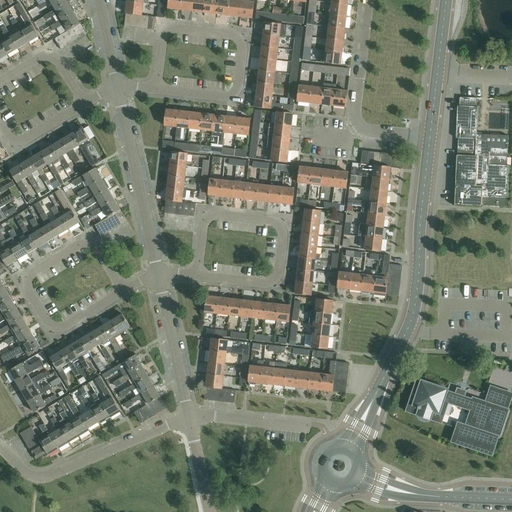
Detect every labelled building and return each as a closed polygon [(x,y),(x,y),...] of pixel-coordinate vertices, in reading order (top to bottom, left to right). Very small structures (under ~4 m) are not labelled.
[(65,0),(49,0),(55,10),(67,2),(65,0)] [(169,0),(168,8),(180,10),(181,0),(169,0)] [(181,0),(180,10),(192,11),(193,0),(181,0)] [(193,0),(192,11),(204,13),(205,0),(193,0)] [(205,0),(204,13),(216,14),(217,0),(205,0)] [(217,0),(216,14),(228,15),(229,0),(217,0)] [(229,0),(228,15),(240,17),(242,1),(235,0),(229,0)] [(310,0),(308,12),(315,13),(317,1),(310,0)] [(127,1),(125,14),(131,14),(137,15),(141,15),(143,3),(127,1)] [(242,1),(240,17),(252,18),(254,2),(242,1)] [(44,2),(37,6),(40,10),(47,6),(44,2)] [(55,10),(44,16),(47,21),(56,15),(59,21),(73,13),(73,12),(74,12),(75,11),(72,7),(71,6),(70,7),(67,3),(67,2),(55,10)] [(20,3),(16,5),(22,15),(21,16),(26,24),(20,28),(22,31),(29,43),(39,37),(32,25),(25,13),(26,13),(20,3)] [(332,3),(330,15),(347,17),(348,5),(332,3)] [(158,5),(157,17),(164,18),(166,8),(166,6),(158,5)] [(257,12),(255,19),(268,20),(269,13),(257,12)] [(308,12),(307,25),(314,26),(315,13),(308,12)] [(59,21),(51,26),(53,30),(62,25),(67,32),(70,30),(75,27),(80,24),(73,13),(59,21)] [(269,13),(268,20),(280,22),(280,14),(269,13)] [(280,14),(280,22),(291,23),(292,16),(280,14)] [(327,15),(325,27),(329,27),(345,29),(347,17),(330,15),(327,15)] [(143,16),(141,29),(148,29),(149,16),(143,16)] [(149,16),(148,29),(154,30),(156,17),(149,16)] [(292,16),(291,23),(304,25),(305,17),(292,16)] [(11,21),(11,22),(15,28),(19,26),(15,19),(11,21)] [(265,23),(264,35),(280,37),(281,25),(265,23)] [(80,24),(75,27),(82,38),(87,35),(80,24)] [(307,25),(305,36),(313,37),(314,26),(307,25)] [(296,26),(295,39),(302,39),(303,27),(296,26)] [(75,27),(70,30),(77,41),(82,38),(75,27)] [(329,27),(328,39),(344,41),(345,29),(329,27)] [(7,39),(0,43),(8,56),(19,49),(11,37),(8,30),(4,32),(3,33),(7,39)] [(67,32),(65,33),(72,44),(77,41),(70,30),(67,32)] [(22,31),(11,37),(19,49),(29,43),(22,31)] [(65,33),(60,36),(67,47),(72,44),(65,33)] [(264,35),(262,48),(278,49),(280,37),(264,35)] [(60,36),(54,39),(61,50),(67,47),(60,36)] [(305,36),(304,48),(311,49),(313,37),(305,36)] [(295,39),(293,51),(301,52),(302,39),(295,39)] [(328,39),(326,51),(343,53),(344,41),(328,39)] [(262,48),(261,59),(277,61),(278,49),(262,48)] [(304,48),(303,60),(310,61),(311,49),(304,48)] [(293,51),(292,63),(299,64),(301,52),(293,51)] [(326,51),(325,63),(341,65),(343,53),(326,51)] [(261,59),(260,71),(275,73),(277,61),(261,59)] [(292,63),(291,75),(298,76),(299,64),(292,63)] [(302,63),(301,70),(313,72),(314,65),(302,63)] [(314,65),(313,72),(326,73),(326,66),(314,65)] [(326,66),(326,73),(337,75),(338,67),(326,66)] [(338,67),(337,75),(350,76),(351,69),(341,68),(338,67)] [(260,71),(258,83),(274,85),(275,73),(260,71)] [(291,75),(289,87),(296,88),(298,76),(291,75)] [(258,83),(257,95),(273,97),(273,96),(274,85),(258,83)] [(324,88),(322,105),(334,106),(336,90),(336,85),(324,84),(324,88)] [(300,86),(298,102),(310,103),(311,87),(300,86)] [(289,87),(288,98),(295,99),(296,88),(289,87)] [(311,87),(310,103),(322,105),(324,88),(311,87)] [(336,90),(334,106),(346,107),(348,91),(336,90)] [(255,107),(271,109),(286,110),(293,111),(294,105),(276,103),(277,96),(273,96),(273,97),(257,95),(255,107)] [(457,156),(455,206),(482,207),(482,205),(506,206),(506,198),(508,198),(509,165),(507,165),(508,148),(508,136),(491,135),(477,134),(478,107),(475,106),(476,98),(460,97),(460,106),(458,106),(456,138),(457,138),(458,138),(458,155),(457,155),(457,156)] [(167,110),(165,126),(176,127),(178,111),(167,110)] [(255,110),(253,122),(260,123),(262,111),(255,110)] [(177,127),(176,139),(181,139),(183,128),(188,129),(190,112),(178,111),(176,127),(177,127)] [(190,112),(188,129),(200,130),(202,114),(190,112)] [(277,113),(276,125),(292,127),(293,115),(277,113)] [(202,114),(200,130),(212,132),(214,115),(202,114)] [(212,132),(212,136),(219,137),(218,144),(223,145),(224,133),(226,116),(214,115),(212,132)] [(226,116),(224,133),(236,134),(238,118),(226,116)] [(238,118),(236,134),(241,135),(248,136),(250,119),(238,118)] [(253,122),(252,134),(259,135),(260,123),(253,122)] [(270,124),(268,136),(274,137),(290,139),(292,127),(276,125),(270,124)] [(76,132),(72,134),(79,147),(86,158),(89,163),(94,160),(88,149),(88,148),(93,145),(91,143),(90,140),(82,128),(81,127),(80,127),(76,129),(75,130),(76,132)] [(66,138),(61,140),(69,153),(75,163),(80,161),(74,150),(79,147),(72,134),(71,133),(70,133),(65,135),(65,137),(66,138)] [(252,134),(250,146),(258,147),(259,135),(252,134)] [(268,136),(267,148),(273,149),(289,151),(290,139),(274,137),(268,136)] [(55,144),(51,146),(60,162),(65,170),(70,167),(64,156),(69,153),(61,140),(61,139),(59,139),(55,141),(55,143),(55,144)] [(163,141),(162,148),(172,149),(174,149),(175,142),(163,141)] [(175,142),(174,149),(186,151),(187,143),(175,142)] [(187,143),(186,151),(198,152),(198,145),(187,143)] [(45,150),(40,153),(48,165),(54,176),(55,176),(58,180),(61,186),(64,184),(59,174),(56,168),(54,165),(60,162),(51,146),(50,145),(49,145),(45,148),(44,149),(45,150)] [(198,145),(198,152),(210,153),(211,146),(198,145)] [(211,146),(210,153),(222,155),(223,148),(211,146)] [(250,146),(249,158),(256,159),(257,154),(258,147),(250,146)] [(223,148),(222,155),(233,156),(234,149),(223,148)] [(234,149),(233,156),(246,158),(247,150),(234,149)] [(273,149),(271,161),(287,163),(287,162),(289,151),(273,149)] [(172,152),(170,165),(186,166),(187,154),(172,152)] [(40,153),(30,159),(38,171),(45,182),(49,180),(45,174),(42,169),(48,165),(40,153)] [(94,160),(89,163),(92,167),(99,163),(97,158),(94,160)] [(30,159),(20,165),(27,177),(28,177),(34,188),(38,185),(35,180),(35,179),(33,174),(38,171),(30,159)] [(10,171),(9,171),(17,184),(18,183),(24,194),(28,191),(22,181),(27,177),(20,165),(10,171)] [(170,165),(169,177),(185,178),(186,166),(170,165)] [(284,165),(284,172),(291,173),(296,173),(297,167),(287,165),(284,165)] [(352,173),(351,175),(357,176),(373,178),(390,180),(391,180),(392,179),(392,174),(392,173),(390,172),(391,168),(375,166),(374,170),(372,172),(358,170),(358,168),(352,167),(352,173)] [(300,167),(298,183),(299,183),(311,184),(312,168),(300,167)] [(312,168),(311,184),(323,186),(324,170),(312,168)] [(95,169),(72,183),(74,186),(80,183),(80,184),(86,181),(89,186),(101,179),(95,169)] [(324,170),(323,186),(334,187),(336,171),(324,170)] [(336,171),(334,187),(347,188),(349,172),(336,171)] [(169,177),(167,188),(183,190),(185,178),(169,177)] [(369,177),(369,182),(373,183),(372,189),(388,191),(390,180),(373,178),(369,177)] [(89,186),(77,194),(80,198),(92,191),(95,197),(108,189),(107,188),(108,188),(108,187),(106,182),(105,182),(104,183),(101,179),(89,186)] [(210,179),(208,195),(209,195),(220,197),(222,181),(210,179)] [(45,182),(51,192),(55,190),(61,186),(58,180),(51,184),(49,180),(45,182)] [(246,183),(244,199),(256,201),(258,185),(259,180),(254,180),(253,184),(246,183)] [(0,194),(15,185),(13,181),(0,189),(0,194)] [(222,181),(220,197),(232,198),(234,182),(222,181)] [(234,182),(232,198),(244,199),(246,183),(234,182)] [(258,185),(256,201),(268,202),(270,186),(258,185)] [(270,186),(268,202),(280,204),(282,187),(270,186)] [(282,187),(280,204),(292,205),(294,189),(289,188),(282,187)] [(167,188),(166,200),(172,201),(178,202),(182,202),(182,198),(185,198),(186,197),(187,190),(183,190),(167,188)] [(95,197),(83,204),(85,208),(86,209),(98,201),(101,207),(114,200),(108,189),(95,197)] [(372,189),(371,201),(387,203),(388,191),(372,189)] [(18,190),(13,193),(16,199),(21,196),(18,190)] [(59,190),(55,193),(66,211),(60,214),(62,217),(69,230),(79,223),(72,211),(60,190),(59,190)] [(0,207),(16,198),(13,193),(2,200),(0,199),(0,207)] [(349,199),(348,204),(363,206),(362,212),(365,212),(369,213),(385,215),(387,203),(371,201),(364,200),(355,199),(349,199)] [(101,207),(90,213),(92,217),(98,214),(103,211),(108,218),(110,216),(115,213),(120,210),(114,200),(101,207)] [(39,202),(34,205),(40,215),(47,226),(41,229),(41,230),(48,242),(58,236),(51,224),(52,223),(45,212),(39,202)] [(189,203),(187,216),(194,217),(196,204),(189,203)] [(55,206),(51,209),(57,220),(52,223),(51,224),(58,236),(69,230),(62,217),(60,214),(55,206)] [(0,221),(6,218),(17,212),(15,207),(3,214),(0,208),(0,221)] [(306,209),(304,222),(320,224),(322,211),(306,209)] [(120,210),(115,213),(122,224),(127,221),(120,210)] [(365,212),(364,218),(369,219),(368,225),(384,227),(385,215),(369,213),(365,212)] [(115,213),(110,216),(116,227),(122,224),(115,213)] [(18,214),(15,217),(24,232),(24,233),(27,238),(20,242),(27,254),(38,248),(30,236),(31,236),(18,214)] [(108,218),(105,219),(111,230),(116,227),(110,216),(108,218)] [(35,218),(30,221),(36,232),(31,236),(30,236),(38,248),(48,242),(41,230),(41,229),(35,218)] [(105,219),(100,222),(106,233),(111,230),(105,219)] [(100,222),(94,226),(101,237),(106,233),(100,222)] [(304,222),(303,234),(319,236),(320,224),(304,222)] [(360,224),(358,236),(363,237),(367,237),(383,239),(384,227),(368,225),(360,224)] [(336,225),(334,238),(335,238),(335,237),(341,238),(343,226),(336,225)] [(0,230),(0,240),(5,248),(0,250),(0,255),(6,267),(7,266),(17,260),(10,248),(0,230)] [(13,231),(9,233),(14,240),(18,237),(14,230),(13,231)] [(303,234),(301,246),(318,248),(319,236),(303,234)] [(363,237),(362,240),(366,241),(365,249),(381,251),(383,239),(367,237),(363,237)] [(10,248),(17,260),(27,254),(20,242),(10,248)] [(301,246),(300,257),(316,259),(320,259),(320,254),(317,254),(318,248),(301,246)] [(376,273),(374,292),(386,294),(387,288),(388,282),(388,276),(389,270),(390,264),(391,256),(386,255),(384,255),(382,272),(380,274),(376,273)] [(300,257),(299,269),(315,271),(316,259),(300,257)] [(299,269),(297,281),(313,283),(315,271),(299,269)] [(364,275),(362,291),(374,292),(376,273),(377,270),(371,270),(371,276),(364,275)] [(352,274),(350,289),(362,291),(364,275),(364,271),(359,271),(359,274),(352,274)] [(340,272),(338,288),(350,289),(352,274),(340,272)] [(297,281),(296,293),(312,295),(313,283),(297,281)] [(0,302),(10,296),(10,297),(11,296),(11,294),(9,290),(7,289),(6,290),(4,286),(0,288),(0,302)] [(0,316),(16,307),(10,297),(10,296),(0,302),(0,316)] [(207,296),(205,312),(217,314),(219,297),(207,296)] [(219,297),(217,314),(229,315),(231,299),(219,297)] [(231,299),(229,315),(241,316),(243,300),(231,299)] [(316,311),(332,313),(334,301),(318,299),(316,311)] [(243,300),(241,316),(253,318),(255,302),(243,300)] [(255,302),(253,318),(265,319),(267,303),(255,302)] [(267,303),(265,319),(277,320),(279,304),(267,303)] [(279,304),(277,320),(289,322),(291,306),(279,304)] [(0,322),(5,320),(8,325),(9,324),(9,325),(10,325),(22,317),(23,317),(24,315),(21,311),(20,310),(18,311),(16,307),(0,316),(0,322)] [(311,310),(309,323),(315,323),(331,325),(332,313),(316,311),(311,310)] [(122,314),(112,321),(121,336),(121,335),(120,333),(130,327),(122,314)] [(9,325),(0,330),(0,332),(2,335),(11,330),(14,336),(16,335),(28,327),(22,317),(10,325),(9,325)] [(112,321),(101,327),(110,342),(117,353),(122,349),(116,339),(121,336),(112,321)] [(315,323),(313,335),(329,337),(331,325),(315,323)] [(208,329),(207,335),(214,336),(215,330),(215,325),(213,325),(213,330),(208,329)] [(28,327),(16,335),(22,345),(34,338),(28,327)] [(101,327),(91,333),(99,346),(103,343),(104,345),(110,342),(101,327)] [(91,333),(81,339),(88,352),(101,372),(106,369),(93,349),(99,346),(91,333)] [(126,335),(122,337),(126,344),(130,342),(126,335)] [(313,335),(312,347),(328,349),(329,337),(313,335)] [(11,337),(4,341),(7,346),(14,341),(11,337)] [(22,345),(1,357),(5,363),(23,352),(24,350),(28,356),(41,348),(34,338),(22,345)] [(75,343),(71,346),(79,360),(85,369),(88,366),(85,361),(86,360),(83,355),(88,352),(81,339),(80,338),(79,338),(74,341),(74,342),(75,343)] [(212,339),(211,351),(227,353),(239,355),(243,355),(243,354),(249,355),(250,347),(244,346),(244,349),(239,349),(227,348),(228,341),(212,339)] [(71,346),(60,352),(68,364),(75,377),(80,374),(73,363),(79,360),(71,346)] [(101,350),(107,360),(112,357),(106,347),(101,350)] [(50,358),(57,370),(58,370),(64,381),(68,379),(65,375),(66,374),(62,368),(68,364),(60,352),(60,351),(58,350),(54,353),(53,354),(54,356),(50,358)] [(211,351),(209,363),(225,365),(227,353),(211,351)] [(123,363),(102,375),(104,379),(120,370),(124,376),(142,365),(136,355),(123,363)] [(21,364),(9,371),(15,381),(27,374),(44,365),(41,359),(31,365),(29,365),(26,361),(21,364)] [(251,366),(249,382),(250,382),(249,383),(250,384),(255,385),(257,384),(257,383),(261,383),(263,367),(264,360),(258,360),(257,367),(251,366)] [(263,367),(261,383),(273,385),(274,369),(275,369),(276,362),(270,361),(269,368),(263,367)] [(322,374),(321,390),(333,391),(334,386),(334,380),(335,374),(336,368),(336,362),(331,361),(329,375),(322,374)] [(209,363),(208,375),(224,377),(225,365),(209,363)] [(115,381),(113,382),(116,387),(122,384),(132,378),(135,383),(148,375),(142,365),(124,376),(119,379),(115,381)] [(274,369),(273,385),(284,386),(286,370),(287,366),(282,365),(282,369),(275,369),(274,369)] [(286,370),(284,386),(297,387),(298,371),(286,370)] [(298,371),(297,387),(309,389),(310,373),(298,371)] [(27,374),(15,381),(22,392),(38,382),(45,378),(43,374),(42,373),(31,380),(27,374)] [(310,373),(309,389),(321,390),(322,374),(310,373)] [(121,392),(119,393),(122,397),(123,396),(127,394),(133,390),(133,391),(138,388),(141,393),(154,385),(148,375),(135,383),(125,390),(121,392)] [(208,375),(206,387),(212,388),(218,388),(222,389),(224,377),(208,375)] [(99,377),(95,380),(107,401),(102,404),(109,416),(109,417),(110,418),(115,415),(116,414),(115,413),(119,410),(112,398),(99,377)] [(421,380),(413,405),(418,407),(418,409),(421,410),(421,408),(443,415),(441,423),(456,428),(452,442),(492,455),(499,437),(500,437),(509,410),(508,409),(511,396),(511,393),(491,386),(487,398),(489,399),(487,402),(473,398),(473,400),(464,397),(464,395),(457,392),(456,394),(447,391),(448,389),(421,380)] [(38,382),(22,392),(28,403),(40,395),(51,388),(49,384),(41,389),(38,382)] [(141,393),(131,400),(133,403),(139,400),(139,401),(142,399),(146,405),(151,403),(156,400),(161,396),(154,385),(141,393)] [(95,404),(90,407),(92,410),(99,422),(98,422),(99,423),(100,424),(105,421),(105,420),(104,419),(109,416),(102,404),(101,404),(95,393),(91,395),(95,401),(94,401),(95,404)] [(40,395),(28,403),(34,412),(41,408),(58,398),(56,394),(49,398),(43,401),(40,395)] [(82,394),(79,396),(85,406),(88,404),(82,394)] [(69,395),(64,398),(75,416),(70,420),(71,422),(79,434),(79,435),(80,435),(85,433),(85,432),(85,431),(88,428),(89,428),(82,416),(69,395)] [(161,396),(156,400),(162,411),(167,408),(168,408),(161,397),(161,396)] [(156,400),(151,403),(157,414),(162,411),(156,400)] [(146,405),(145,406),(152,417),(157,414),(151,403),(146,405)] [(145,406),(140,409),(146,421),(152,417),(145,406)] [(140,409),(134,413),(141,424),(146,421),(140,409)] [(92,410),(82,416),(89,428),(98,422),(99,422),(92,410)] [(63,419),(58,423),(61,428),(68,440),(69,441),(70,442),(75,439),(75,438),(74,437),(78,434),(79,434),(71,422),(70,420),(65,411),(60,414),(63,419)] [(55,417),(51,420),(54,426),(53,426),(56,431),(51,434),(58,446),(58,447),(58,448),(59,448),(64,445),(64,444),(64,443),(68,441),(68,440),(61,428),(58,423),(55,417)] [(43,432),(36,436),(37,437),(40,443),(44,448),(47,453),(48,452),(49,454),(50,454),(54,451),(54,450),(54,449),(58,447),(58,446),(51,434),(44,423),(39,427),(43,432)] [(31,427),(20,433),(20,434),(23,439),(34,432),(31,427)] [(34,432),(23,439),(26,444),(37,437),(36,436),(34,432)] [(37,437),(26,444),(29,449),(40,443),(37,437)] [(40,443),(29,449),(32,454),(44,448),(40,443)] [(44,448),(32,454),(36,460),(47,453),(44,448)]
